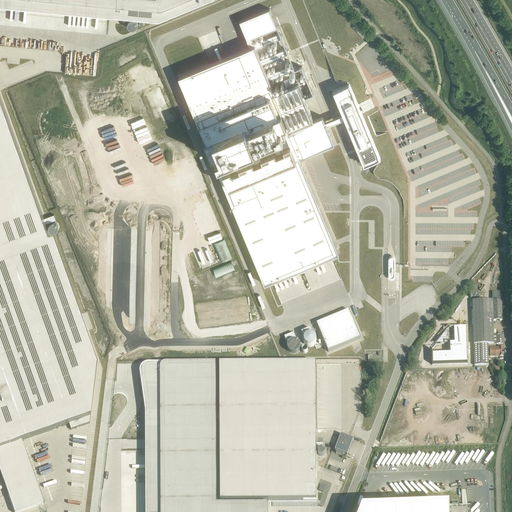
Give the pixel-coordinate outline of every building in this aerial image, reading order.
[(0,0),(0,4),(158,20),(159,20),(206,0),(0,0)] [(209,63),(179,76),(265,284),(268,283),(267,280),(271,279),(331,254),(335,252),(336,254),(339,253),(336,246),(334,241),(300,158),(303,157),(302,155),(307,153),(319,148),(320,147),(321,149),(334,144),(327,125),(325,121),(323,116),(314,120),(304,97),(298,83),(276,93),(270,79),(295,69),(293,64),(268,74),(263,63),(288,53),(286,48),(261,59),(257,48),(282,37),(280,32),(255,43),(252,37),(277,27),(270,8),(240,21),(247,39),(250,46),(231,54),(228,55),(227,56),(209,63)] [(356,24),(353,27),(363,39),(367,36),(356,24)] [(72,54),(77,68),(135,46),(130,32),(72,54)] [(208,61),(227,55),(224,45),(211,49),(212,53),(206,55),(208,61)] [(349,84),(333,91),(343,114),(345,118),(358,149),(364,164),(379,158),(380,158),(349,84)] [(0,472),(14,511),(19,511),(43,504),(21,441),(68,424),(70,430),(90,423),(97,366),(46,223),(56,219),(54,214),(44,218),(0,93),(0,472)] [(332,119),(325,121),(327,125),(333,123),(335,122),(345,118),(343,114),(333,118),(332,119)] [(161,138),(170,134),(168,129),(159,133),(161,138)] [(225,239),(214,243),(222,261),(232,257),(225,239)] [(232,262),(213,269),(216,277),(235,269),(232,262)] [(502,321),(502,301),(501,292),(492,292),(492,301),(473,301),(474,345),(475,365),(479,365),(489,365),(488,345),(503,344),(503,335),(494,335),(493,321),(502,321)] [(317,324),(328,352),(361,339),(357,329),(356,327),(349,311),(337,316),(330,319),(317,324)] [(447,328),(432,350),(433,365),(468,364),(467,328),(447,328)] [(311,329),(302,333),(303,337),(304,339),(303,340),(303,341),(304,341),(304,342),(304,343),(304,344),(305,344),(305,345),(306,346),(307,346),(307,347),(308,347),(309,347),(310,347),(311,347),(312,347),(313,347),(314,346),(315,346),(315,345),(316,345),(316,344),(316,343),(317,343),(317,342),(317,341),(317,340),(317,339),(317,338),(316,338),(316,337),(315,336),(314,335),(313,335),(312,331),(311,329)] [(294,334),(284,338),(288,345),(287,346),(287,347),(287,348),(287,349),(288,349),(288,350),(288,351),(289,351),(289,352),(290,353),(291,353),(291,354),(292,354),(293,354),(294,354),(295,354),(296,354),(297,353),(298,353),(299,352),(299,351),(300,351),(300,350),(301,349),(301,348),(301,347),(301,346),(301,345),(300,345),(300,344),(300,343),(299,343),(299,342),(298,342),(298,341),(297,341),(296,338),(294,334)] [(500,359),(503,359),(503,357),(503,354),(504,354),(504,352),(503,352),(503,347),(499,348),(490,348),(490,357),(499,357),(500,357),(500,359)] [(269,511),(269,505),(218,506),(217,416),(217,364),(157,365),(149,365),(148,365),(146,366),(145,366),(144,367),(143,368),(142,370),(141,371),(141,373),(141,374),(143,387),(146,411),(146,511),(269,511)] [(220,364),(221,502),(317,501),(317,449),(324,449),(324,443),(317,443),(316,364),(220,364)] [(337,451),(336,454),(343,457),(344,454),(348,455),(354,440),(341,435),(335,451),(337,451)]
